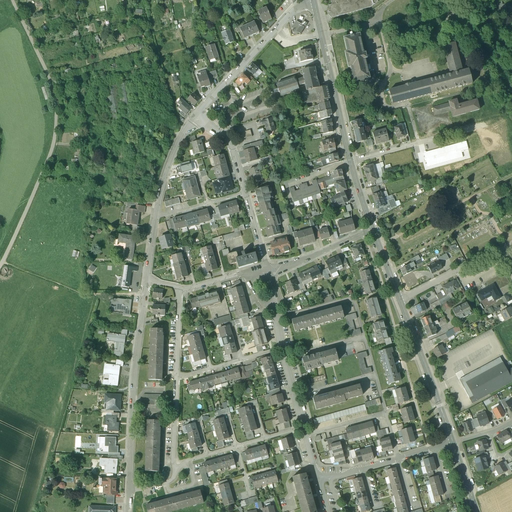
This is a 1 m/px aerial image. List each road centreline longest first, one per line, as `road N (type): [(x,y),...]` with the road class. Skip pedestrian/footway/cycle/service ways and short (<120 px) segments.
road 1 (track): [(13,0),(53,83),(55,125),(0,265)]
road 2 (track): [(97,295),(35,511)]
road 3 (residential): [(146,280),(130,489)]
road 4 (residential): [(313,0),(296,6),(196,116)]
road 5 (secondary): [(350,161),(313,0)]
road 6 (secondary): [(453,442),(400,300)]
road 7 (residential): [(400,300),(498,249),(511,272)]
road 8 (residential): [(177,472),(186,460),(303,427)]
